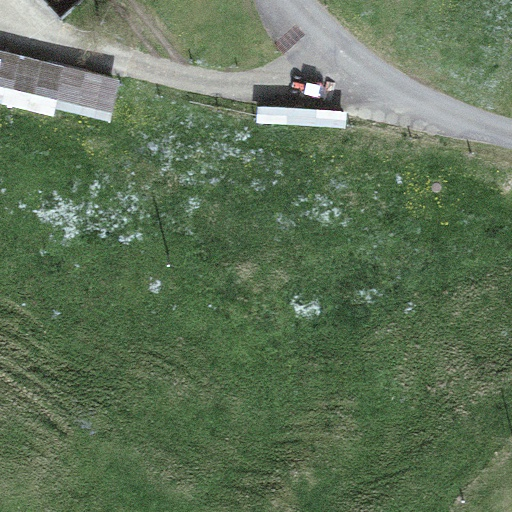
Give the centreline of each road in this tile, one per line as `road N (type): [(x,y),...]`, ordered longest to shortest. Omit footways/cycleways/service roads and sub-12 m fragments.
road 1 (track): [(362,80),(290,91),(167,77),(0,24)]
road 2 (track): [(285,0),(362,80),(511,131)]
